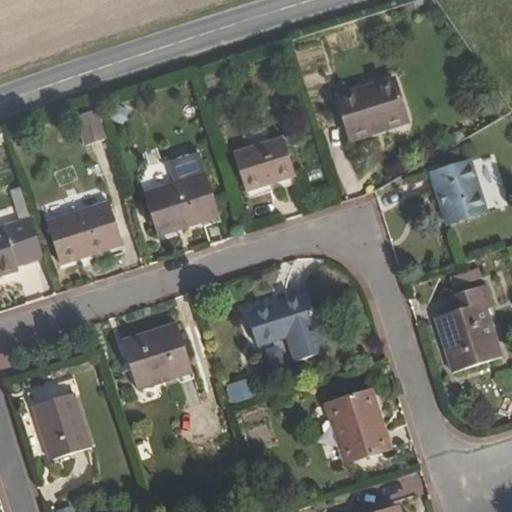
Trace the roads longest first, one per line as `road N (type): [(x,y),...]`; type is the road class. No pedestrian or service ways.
road 1 (residential): [(431,469),(349,235),(0,335)]
road 2 (primary): [(346,0),(0,112)]
